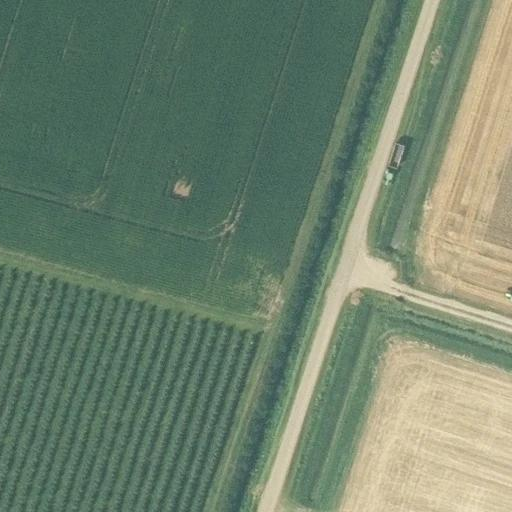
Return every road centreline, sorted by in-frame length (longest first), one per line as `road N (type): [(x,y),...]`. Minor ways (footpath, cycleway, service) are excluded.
road 1 (track): [(380,0),(212,511)]
road 2 (unclassified): [(264,511),(430,0)]
road 3 (track): [(0,263),(270,336)]
road 4 (unknown): [(340,278),(511,334)]
